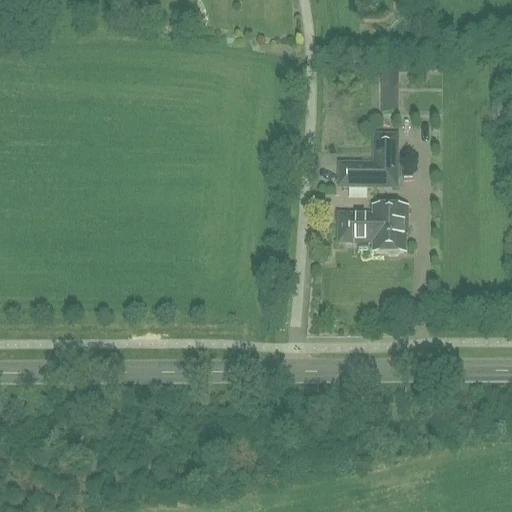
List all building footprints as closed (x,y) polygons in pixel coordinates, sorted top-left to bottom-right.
[(380,73),(380,115),(397,115),(397,73),(380,73)] [(511,105),(511,97),(492,97),(492,125),(511,124),(511,105)] [(339,187),(396,188),(396,136),(374,136),(373,165),(339,165),(339,187)] [(374,216),(373,244),(373,253),(384,254),(387,256),(395,257),(398,254),(402,254),(403,226),(405,226),(405,208),(374,208),(374,216)] [(338,215),(337,243),(373,244),(374,216),(338,215)]
